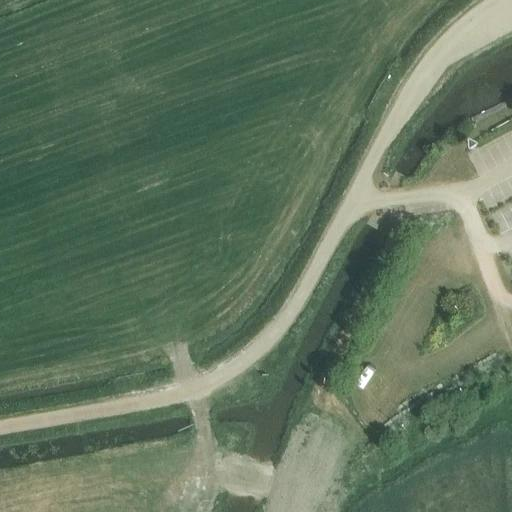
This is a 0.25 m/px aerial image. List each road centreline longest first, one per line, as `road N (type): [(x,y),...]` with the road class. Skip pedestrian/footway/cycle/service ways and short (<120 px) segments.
road 1 (unclassified): [(349,203),(286,320),(224,374),(152,401),(0,428)]
road 2 (unclassified): [(349,203),(425,66),(500,0)]
road 3 (track): [(461,191),(511,344)]
